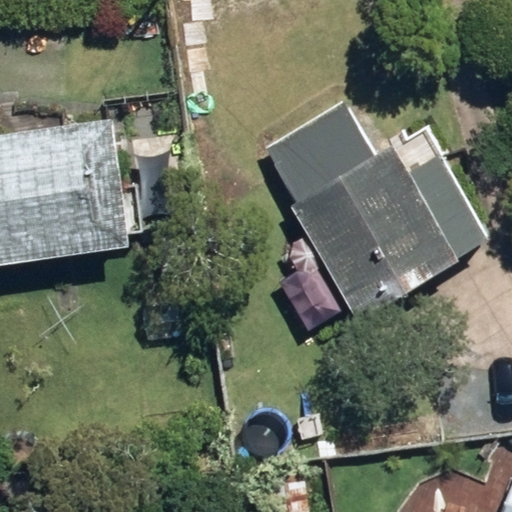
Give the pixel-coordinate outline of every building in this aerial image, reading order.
[(0,121),(0,247),(151,226),(143,174),(165,170),(160,137),(139,140),(134,102),(0,121)] [(368,118),(293,165),(309,191),(302,195),(327,235),(307,250),(332,289),(353,276),(375,309),(506,225),(451,141),(445,146),(430,123),(408,138),(406,133),(386,146),(368,118)] [(163,231),(169,267),(191,263),(185,227),(163,231)] [(153,300),(154,333),(185,332),(185,299),(153,300)] [(265,418),(268,444),(301,441),(298,414),(265,418)] [(280,477),(282,508),(319,504),(316,473),(280,477)]
